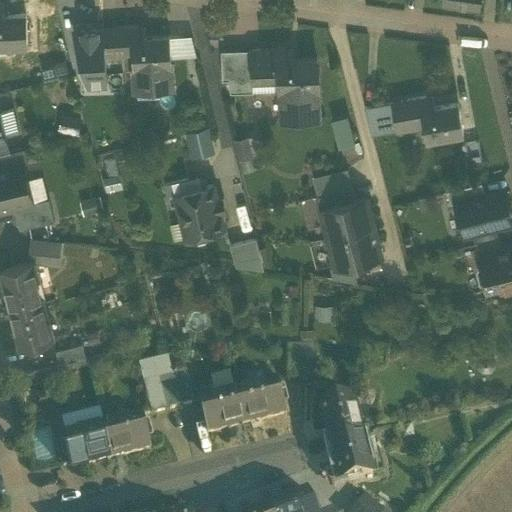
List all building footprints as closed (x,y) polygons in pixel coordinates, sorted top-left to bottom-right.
[(67,44),(58,9),(46,12),(55,47),(67,44)] [(0,43),(16,42),(28,42),(27,13),(4,14),(0,13),(0,43)] [(134,53),(135,66),(171,64),(170,56),(169,35),(139,36),(138,24),(104,26),(106,55),(125,54),(134,53)] [(106,55),(104,26),(75,28),(89,83),(108,82),(106,55)] [(193,33),(169,35),(170,56),(198,54),(193,33)] [(0,43),(0,55),(16,55),(16,42),(0,43)] [(281,88),(282,118),(284,118),(284,112),(319,110),(319,116),(321,116),(318,56),(294,57),(287,58),(287,46),(252,47),(253,76),(253,89),(281,88)] [(223,49),(224,77),(229,77),(253,76),(252,47),(222,48),(222,49),(223,49)] [(126,67),(135,66),(134,53),(125,54),(126,67)] [(172,85),(171,64),(135,66),(136,81),(158,80),(158,86),(172,85)] [(253,89),(253,76),(229,77),(231,89),(253,89)] [(424,123),(427,135),(463,129),(458,101),(427,106),(425,94),(402,98),(407,126),(424,123)] [(402,98),(392,100),(397,128),(407,126),(402,98)] [(373,132),(397,128),(392,100),(366,105),(373,132)] [(14,104),(2,107),(0,107),(0,112),(5,134),(6,134),(20,131),(14,104)] [(349,112),(332,117),(339,145),(356,140),(349,112)] [(83,117),(62,113),(59,129),(79,133),(83,117)] [(216,151),(209,125),(186,131),(192,157),(216,151)] [(0,153),(2,153),(11,151),(6,134),(5,134),(6,137),(0,138),(0,153)] [(249,134),(232,138),(237,158),(254,154),(249,134)] [(463,141),(467,161),(481,159),(477,138),(463,141)] [(142,158),(138,145),(114,151),(118,164),(142,158)] [(25,147),(11,151),(2,153),(5,164),(23,160),(24,161),(25,161),(28,160),(25,147)] [(118,164),(114,151),(103,154),(109,176),(120,174),(118,164)] [(0,165),(0,210),(15,207),(34,202),(34,201),(28,178),(24,161),(23,160),(5,164),(0,165)] [(313,176),(318,195),(353,186),(348,167),(313,176)] [(172,179),(176,193),(202,186),(198,172),(172,179)] [(44,174),(28,178),(34,201),(50,197),(44,174)] [(123,187),(120,174),(109,176),(104,177),(107,191),(123,187)] [(448,189),(451,201),(457,200),(457,199),(485,192),(483,180),(448,189)] [(193,237),(199,240),(205,239),(209,233),(208,231),(225,226),(221,210),(218,200),(214,183),(202,186),(176,193),(183,220),(189,219),(192,232),(186,234),(187,236),(193,235),(193,237)] [(355,198),(353,186),(318,195),(320,207),(355,198)] [(457,200),(465,232),(473,230),(496,224),(511,220),(503,187),(485,192),(457,199),(457,200)] [(100,195),(80,200),(84,214),(104,209),(100,195)] [(335,264),(335,265),(353,260),(382,253),(367,195),(355,198),(320,207),(335,264)] [(15,207),(20,228),(55,219),(50,197),(34,201),(34,202),(15,207)] [(183,220),(186,234),(192,232),(189,219),(183,220)] [(473,230),(476,241),(482,240),(499,235),(496,224),(473,230)] [(482,240),(485,252),(506,247),(503,234),(499,235),(482,240)] [(30,250),(62,254),(63,240),(32,236),(30,250)] [(237,264),(264,268),(265,267),(257,237),(231,243),(237,264)] [(501,283),(503,288),(511,285),(511,245),(506,247),(485,252),(481,253),(489,286),(501,283)] [(62,254),(30,250),(29,259),(33,260),(61,263),(62,254)] [(2,268),(12,307),(43,300),(33,260),(2,268)] [(334,276),(357,280),(353,260),(335,265),(335,264),(331,265),(334,276)] [(53,339),(43,300),(12,307),(21,347),(53,339)] [(57,348),(60,361),(85,355),(82,342),(57,348)] [(288,382),(302,382),(302,350),(288,350),(288,382)] [(316,350),(302,350),(302,382),(316,382),(316,350)] [(187,375),(174,378),(181,409),(195,406),(187,375)] [(168,412),(181,409),(174,378),(160,381),(168,412)] [(152,416),(168,412),(160,381),(144,385),(152,416)] [(279,385),(240,394),(247,426),(287,416),(279,385)] [(208,436),(247,426),(240,394),(200,404),(208,436)] [(321,407),(331,447),(363,439),(353,400),(321,407)] [(143,418),(104,428),(112,460),(151,450),(143,418)] [(73,470),(112,460),(104,428),(65,438),(73,470)] [(373,478),(363,439),(331,447),(341,486),(373,478)] [(315,511),(308,495),(271,510),(271,511),(315,511)] [(380,511),(366,499),(358,509),(361,511),(380,511)]
